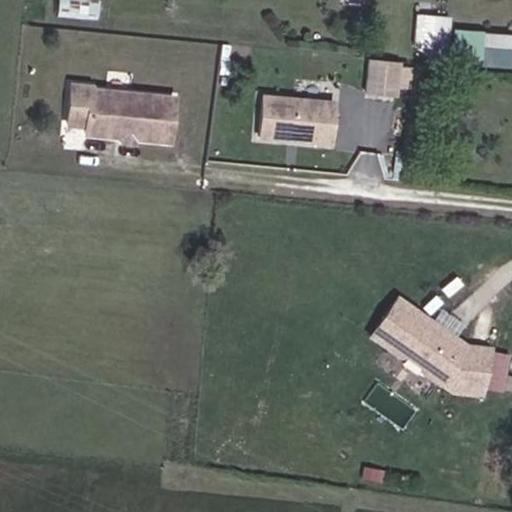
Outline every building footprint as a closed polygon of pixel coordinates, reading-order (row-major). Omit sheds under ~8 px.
[(408,44),(425,45),(427,14),(410,14),(408,44)] [(440,47),(442,16),(427,14),(425,45),(440,47)] [(511,30),(455,26),(453,57),(511,62),(511,30)] [(392,61),(361,57),(357,91),(388,94),(392,61)] [(127,135),(160,139),(165,95),(82,86),(83,83),(64,81),(59,120),(78,122),(77,130),(112,133),(116,134),(116,128),(123,129),(123,135),(127,135)] [(251,135),(322,142),(326,102),(255,95),(251,135)] [(123,135),(123,129),(116,128),(116,134),(112,133),(111,139),(126,141),(127,135),(123,135)] [(424,373),(453,396),(457,390),(486,393),(495,353),(470,349),(406,297),(375,336),(404,358),(408,357),(424,370),(424,373)] [(404,358),(424,373),(424,370),(408,357),(404,358)] [(457,390),(453,396),(485,400),(486,393),(457,390)]
